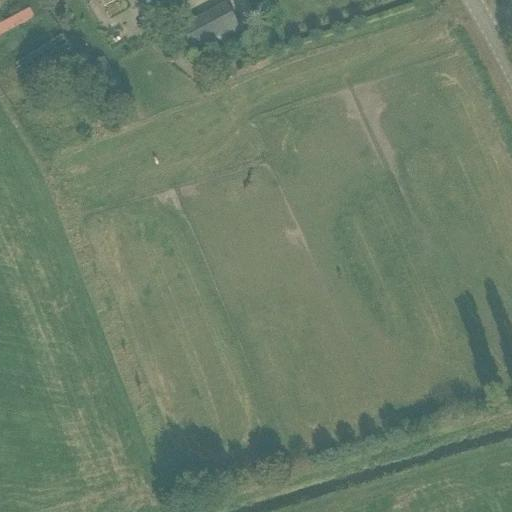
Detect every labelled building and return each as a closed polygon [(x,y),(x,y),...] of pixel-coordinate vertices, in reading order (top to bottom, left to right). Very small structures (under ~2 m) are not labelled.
[(101,0),(106,9),(123,0),(101,0)] [(227,8),(182,32),(193,53),(238,29),(227,8)] [(0,43),(35,23),(27,11),(0,27),(0,43)] [(0,90),(12,111),(79,70),(61,39),(0,75),(0,90)] [(115,82),(102,59),(94,63),(108,86),(115,82)]
